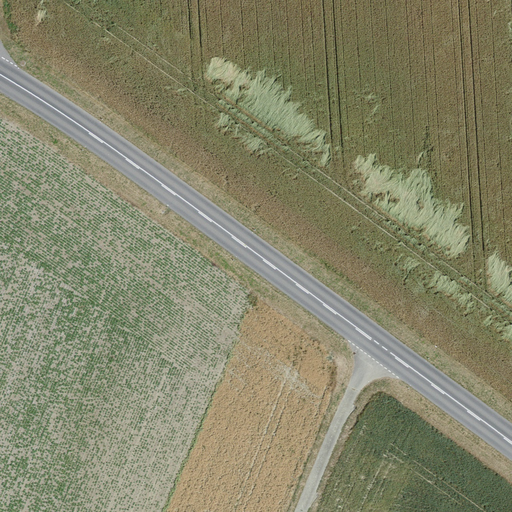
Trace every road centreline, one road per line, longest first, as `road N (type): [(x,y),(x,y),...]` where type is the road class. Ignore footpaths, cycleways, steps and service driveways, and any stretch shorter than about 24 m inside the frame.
road 1 (tertiary): [(511,446),(0,84)]
road 2 (track): [(310,511),(378,350)]
